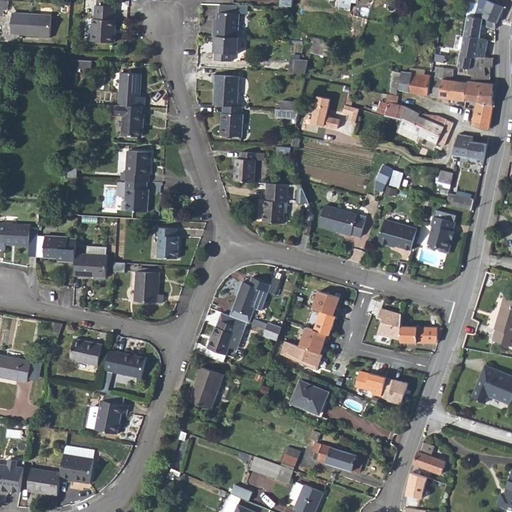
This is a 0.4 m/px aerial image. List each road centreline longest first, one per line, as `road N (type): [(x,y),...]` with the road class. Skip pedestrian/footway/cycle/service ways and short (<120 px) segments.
road 1 (residential): [(511,8),(501,126),(460,307)]
road 2 (residential): [(234,249),(177,92),(160,15)]
road 3 (residential): [(182,343),(25,304),(0,284)]
road 4 (residential): [(100,511),(130,484),(182,343)]
road 5 (residential): [(440,368),(356,350),(351,338),(369,280)]
road 6 (residential): [(440,368),(392,511)]
road 7 (residential): [(234,249),(369,280)]
